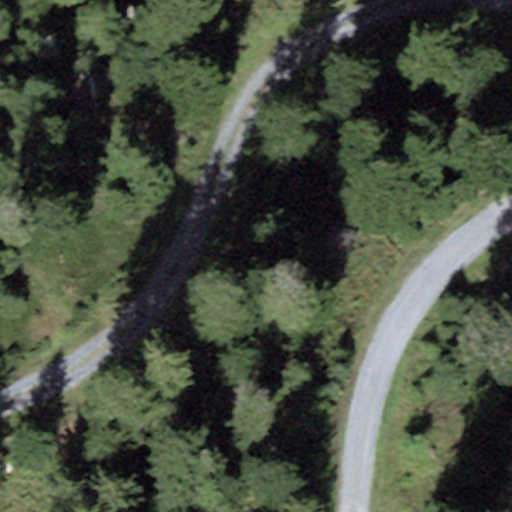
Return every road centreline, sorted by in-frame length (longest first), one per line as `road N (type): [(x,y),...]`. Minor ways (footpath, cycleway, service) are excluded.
road 1 (track): [(422,0),(368,10),(274,70),(245,117),(201,234),(157,310),(115,346),(46,384),(0,398)]
road 2 (track): [(353,511),(390,338),(426,283),(483,226),(511,209)]
